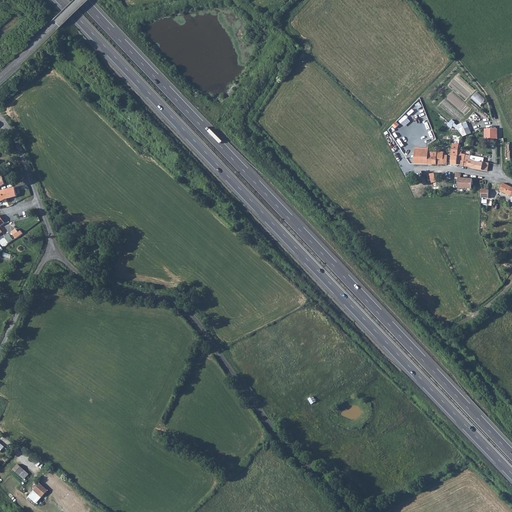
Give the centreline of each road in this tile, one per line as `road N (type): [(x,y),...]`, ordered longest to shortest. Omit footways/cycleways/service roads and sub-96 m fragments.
road 1 (motorway): [(60,0),(511,473)]
road 2 (motorway): [(511,454),(81,0)]
road 3 (unclassified): [(0,118),(54,244),(76,274),(187,311),(271,427),(339,489),(352,511)]
